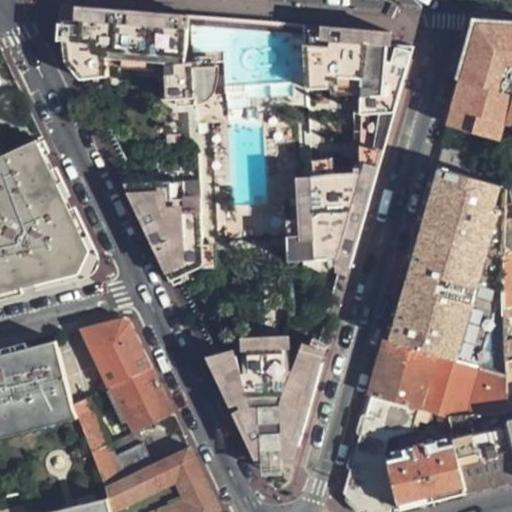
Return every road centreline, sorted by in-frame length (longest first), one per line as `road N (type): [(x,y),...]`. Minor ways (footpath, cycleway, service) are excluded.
road 1 (residential): [(456,0),(309,511)]
road 2 (residential): [(143,282),(10,14)]
road 3 (residential): [(257,511),(143,282)]
road 4 (residential): [(0,322),(143,282)]
